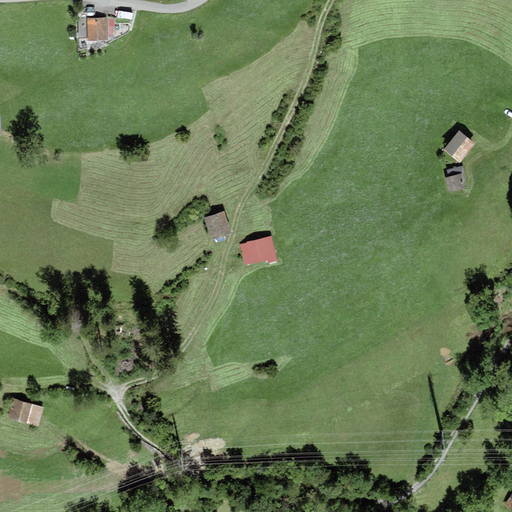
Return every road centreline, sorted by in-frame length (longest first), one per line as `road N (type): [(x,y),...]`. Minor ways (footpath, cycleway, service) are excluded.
road 1 (track): [(386,507),(374,495),(308,479),(187,472),(139,433),(111,390),(71,374)]
road 2 (track): [(0,282),(49,303),(126,310),(216,264)]
road 3 (track): [(379,511),(435,465),(511,342)]
road 4 (track): [(255,192),(310,69),(330,0)]
